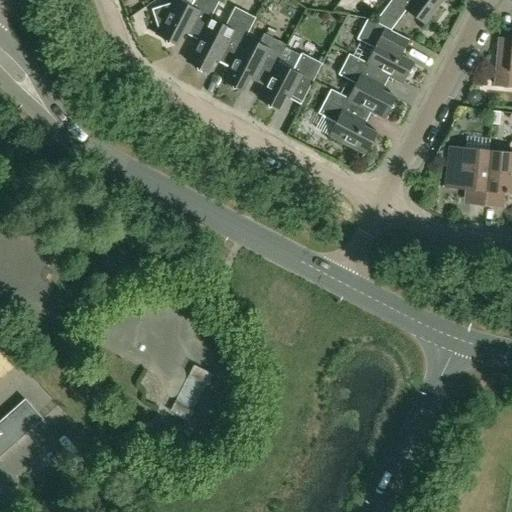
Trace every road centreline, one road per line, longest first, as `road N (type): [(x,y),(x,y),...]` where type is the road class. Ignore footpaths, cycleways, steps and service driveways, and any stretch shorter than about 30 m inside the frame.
road 1 (residential): [(380,207),(149,86),(125,61),(100,0)]
road 2 (tertiary): [(80,146),(341,281)]
road 3 (residential): [(380,207),(486,0)]
road 4 (tertiary): [(369,511),(455,345)]
road 5 (residential): [(511,244),(444,237),(380,207)]
road 6 (tertiary): [(80,146),(0,36)]
road 7 (tertiary): [(341,281),(455,345)]
